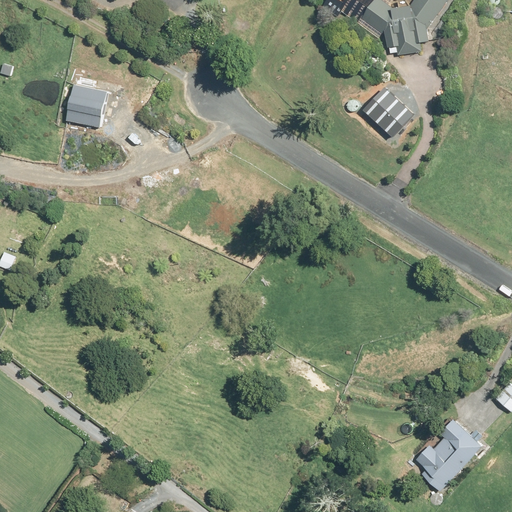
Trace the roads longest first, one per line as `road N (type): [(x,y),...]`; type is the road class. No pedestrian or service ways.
road 1 (residential): [(212,97),(511,286)]
road 2 (unknown): [(0,360),(203,511)]
